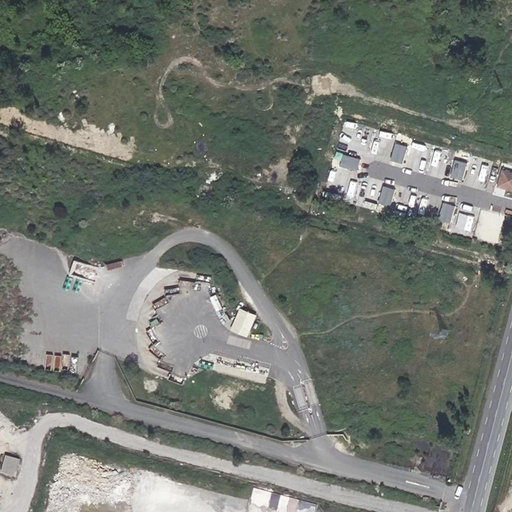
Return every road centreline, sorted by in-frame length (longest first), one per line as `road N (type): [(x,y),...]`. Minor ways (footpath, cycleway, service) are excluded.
road 1 (unknown): [(22,511),(46,425),(69,418),(426,511)]
road 2 (tertiary): [(475,511),(511,359)]
